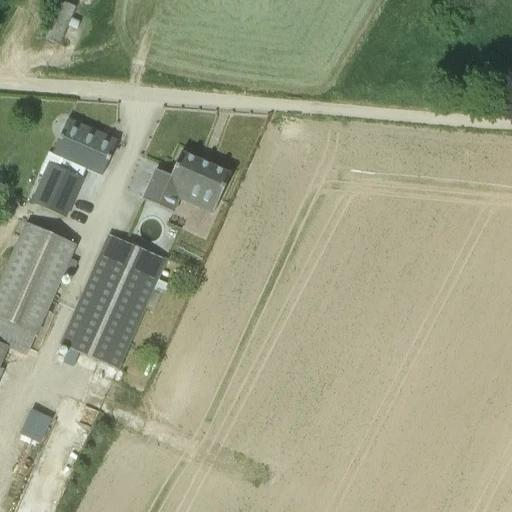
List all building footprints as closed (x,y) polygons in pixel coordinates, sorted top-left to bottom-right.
[(76,8),(61,2),(45,39),(59,46),(76,8)] [(58,168),(57,167),(39,207),(65,219),(83,179),(82,178),(86,169),(102,176),(117,142),(116,142),(114,145),(100,139),(101,135),(67,120),(52,154),(62,159),(58,168)] [(156,170),(143,200),(161,208),(174,214),(180,200),(196,207),(201,196),(217,203),(222,193),(230,174),(181,152),(170,177),(156,170)] [(36,334),(76,245),(26,223),(0,282),(0,344),(9,348),(27,356),(36,334)] [(166,260),(108,235),(60,345),(118,371),(166,260)] [(0,344),(0,377),(3,370),(0,368),(9,348),(0,344)] [(33,405),(23,431),(44,439),(54,414),(33,405)]
